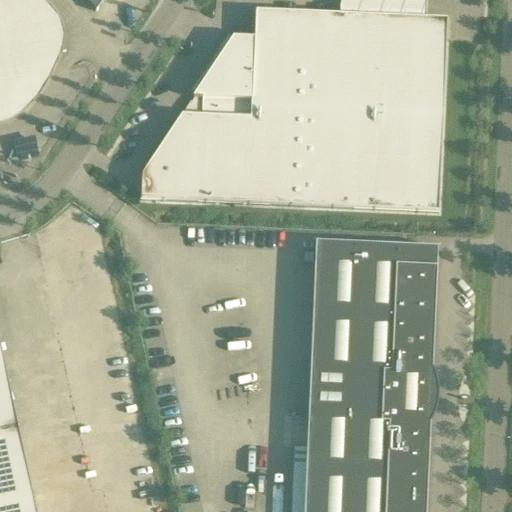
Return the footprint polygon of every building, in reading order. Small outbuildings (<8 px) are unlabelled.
[(0,0),(0,113),(2,114),(8,114),(14,111),(24,104),(32,96),(39,87),(50,72),(58,56),(60,51),(61,47),(62,42),(62,37),(61,32),(60,27),(58,22),(55,17),(39,0),(0,0)] [(84,0),(96,12),(103,0),(84,0)] [(141,177),(140,202),(437,215),(446,22),(254,14),(253,42),(232,41),(232,40),(192,100),(201,101),(201,119),(180,118),(141,177)] [(424,511),(436,251),(315,246),(303,511),(424,511)] [(0,511),(34,511),(32,500),(8,505),(0,468),(0,511)]
